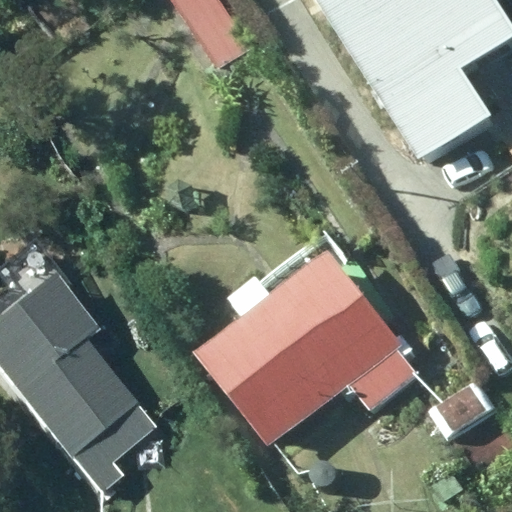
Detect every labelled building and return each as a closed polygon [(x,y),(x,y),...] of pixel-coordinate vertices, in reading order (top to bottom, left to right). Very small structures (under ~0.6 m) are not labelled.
[(252,45),(223,0),(175,0),(219,67),(252,45)] [(511,16),(502,0),(317,0),(416,162),(501,110),(467,55),(511,28),(511,16)] [(0,296),(0,371),(71,460),(75,457),(104,492),(126,475),(114,461),(155,428),(138,407),(141,404),(88,338),(93,333),(115,362),(126,352),(36,240),(0,269),(0,279),(8,290),(0,296)] [(281,448),(358,388),(376,412),(424,374),(405,350),(413,345),(340,251),(284,294),(271,278),(242,299),(256,318),(208,355),(281,448)] [(481,380),(435,413),(454,440),(501,406),(481,380)] [(473,471),(511,446),(511,437),(500,419),(457,446),(473,471)] [(454,471),(437,487),(452,504),(469,488),(454,471)]
